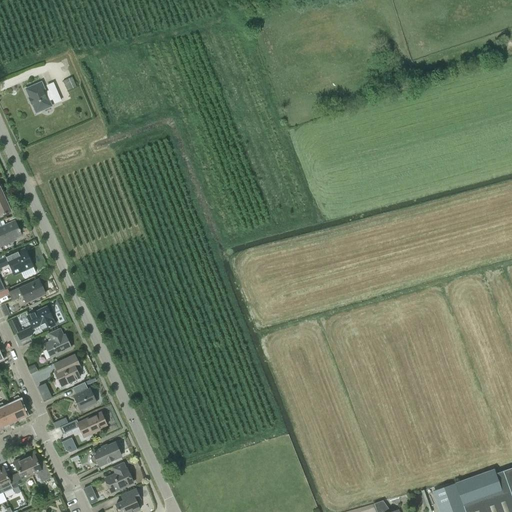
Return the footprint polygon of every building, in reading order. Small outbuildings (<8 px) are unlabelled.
[(63,82),(67,91),(76,87),(72,78),(63,82)] [(52,107),(48,99),(52,98),(55,104),(60,101),(53,83),(47,86),(49,91),(45,93),(41,83),(25,90),(36,114),(52,107)] [(0,189),(0,216),(3,215),(4,216),(6,215),(6,214),(10,212),(0,189)] [(0,245),(21,236),(15,222),(0,228),(0,245)] [(14,275),(33,267),(25,249),(0,260),(0,268),(9,264),(14,275)] [(26,303),(45,294),(39,280),(20,289),(19,288),(8,293),(12,301),(22,296),(26,303)] [(0,307),(5,317),(8,316),(3,305),(0,307)] [(32,329),(40,326),(42,331),(55,325),(46,307),(27,316),(32,329)] [(14,334),(20,331),(14,319),(8,322),(14,334)] [(19,341),(33,334),(30,328),(17,334),(19,341)] [(50,358),(71,349),(65,335),(63,336),(59,329),(48,334),(50,339),(49,340),(50,342),(44,345),(50,358)] [(76,370),(80,368),(74,355),(57,363),(60,370),(55,372),(61,387),(79,378),(76,370)] [(34,365),(28,368),(30,374),(37,371),(34,365)] [(88,407),(96,403),(90,389),(88,390),(84,383),(72,388),(76,396),(73,397),(80,410),(85,408),(87,409),(88,407)] [(43,401),(51,398),(45,384),(36,387),(43,401)] [(16,403),(10,406),(17,421),(27,416),(18,396),(14,398),(16,403)] [(2,403),(0,404),(0,409),(7,425),(17,421),(10,406),(4,408),(2,403)] [(95,431),(107,426),(101,413),(83,421),(90,435),(96,432),(95,431)] [(56,428),(69,423),(66,417),(54,422),(56,428)] [(68,435),(62,438),(64,444),(68,443),(70,439),(68,435)] [(95,464),(98,464),(99,466),(107,463),(107,464),(114,461),(113,460),(121,456),(119,453),(120,452),(118,447),(117,447),(115,444),(93,453),(94,456),(92,458),(92,460),(93,463),(95,464)] [(33,453),(24,458),(32,475),(37,473),(41,482),(51,478),(44,461),(38,464),(33,453)] [(22,480),(32,475),(24,458),(14,462),(19,473),(13,475),(18,486),(24,483),(22,480)] [(115,473),(104,478),(105,481),(111,493),(133,483),(126,469),(126,470),(123,463),(113,468),(115,473)] [(0,468),(0,486),(1,489),(11,485),(12,489),(18,486),(13,475),(8,478),(3,467),(0,468)] [(511,468),(502,471),(511,498),(511,468)] [(511,511),(511,498),(502,471),(495,474),(494,470),(455,484),(464,511),(511,511)] [(464,511),(455,484),(436,491),(443,511),(464,511)] [(89,487),(83,489),(87,497),(92,495),(89,487)] [(126,500),(115,505),(118,511),(135,511),(140,510),(136,502),(140,500),(135,489),(124,494),(126,500)]
